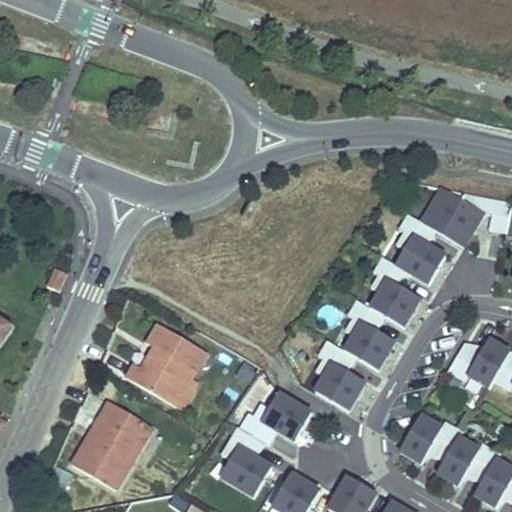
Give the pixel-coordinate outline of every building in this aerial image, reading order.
[(148,107),(142,127),(173,136),(179,116),(148,107)] [(443,192),(423,225),(437,234),(465,250),(486,215),(466,203),(467,197),(443,192)] [(496,203),(467,197),(466,203),(486,215),(493,219),(496,203)] [(511,210),(511,206),(496,203),(493,219),(491,231),(507,235),(511,210)] [(410,217),(401,232),(406,235),(398,248),(407,253),(398,268),(412,277),(431,288),(448,259),(429,248),(437,234),(423,225),(410,217)] [(384,261),(376,276),(381,279),(373,291),(382,296),(373,312),(387,320),(405,331),(422,302),(404,291),(412,277),(398,268),(384,261)] [(68,277),(55,272),(48,290),(61,295),(68,277)] [(359,304),(350,319),(355,322),(348,334),(356,339),(347,355),(357,361),(380,374),(397,345),(378,334),(387,320),(373,312),(359,304)] [(0,375),(9,363),(15,367),(34,339),(15,326),(12,331),(0,322),(0,318),(0,317),(0,375)] [(193,383),(209,356),(158,326),(147,344),(155,349),(164,355),(159,363),(150,358),(143,371),(135,366),(127,380),(177,410),(193,383)] [(466,346),(449,375),(467,385),(470,379),(491,391),(495,383),(511,355),(491,343),(483,356),(466,346)] [(330,345),(321,360),(326,363),(319,375),(326,380),(317,395),(350,415),(367,386),(349,375),(357,361),(347,355),(330,345)] [(164,355),(155,349),(155,350),(150,358),(159,363),(164,355)] [(511,355),(495,383),(511,393),(511,392),(511,355)] [(184,415),(200,388),(201,387),(193,383),(177,410),(184,414),(184,415)] [(251,417),(242,432),(266,447),(270,449),(278,435),(297,446),(314,417),(281,397),(272,413),(263,408),(256,420),(251,417)] [(118,493),(155,431),(112,405),(95,433),(103,438),(100,444),(91,439),(74,467),(118,493)] [(447,425),(444,430),(423,418),(402,455),(423,468),(431,454),(448,464),(461,441),(465,435),(447,425)] [(240,431),(223,458),(233,464),(223,482),(256,502),(275,471),(258,461),(266,447),(242,432),(240,431)] [(100,444),(103,438),(95,433),(91,439),(100,444)] [(448,464),(439,477),(461,490),(469,476),(485,486),(498,463),(502,457),(484,447),(481,452),(461,441),(448,464)] [(485,486),(477,499),(498,511),(506,498),(511,501),(511,470),(498,463),(485,486)] [(293,477),(274,510),(277,511),(311,511),(323,494),(293,477)] [(350,479),(331,511),(370,511),(379,496),(350,479)]
